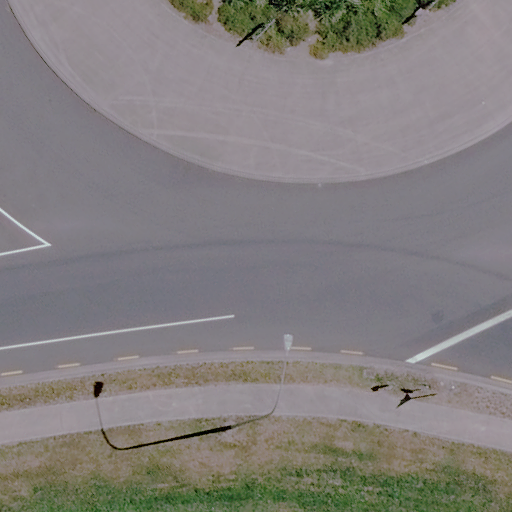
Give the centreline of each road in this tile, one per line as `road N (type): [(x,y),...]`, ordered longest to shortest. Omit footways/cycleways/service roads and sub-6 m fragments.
road 1 (secondary): [(223,266),(89,222),(0,154)]
road 2 (secondary): [(223,266),(0,309)]
road 3 (secondary): [(419,248),(322,268),(223,266)]
